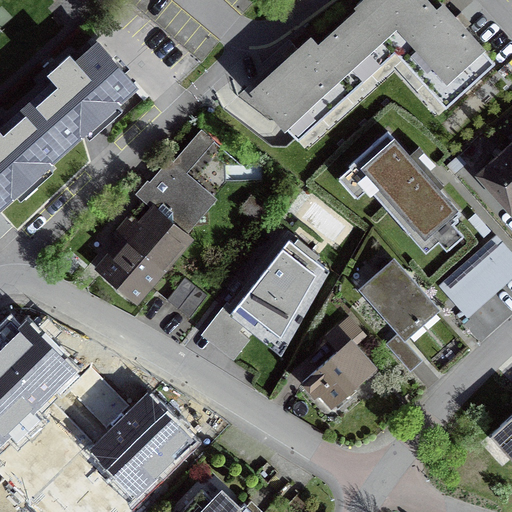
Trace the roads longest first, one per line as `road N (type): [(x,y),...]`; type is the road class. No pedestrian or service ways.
road 1 (residential): [(0,279),(29,280),(79,305),(372,482)]
road 2 (residential): [(372,482),(511,335)]
